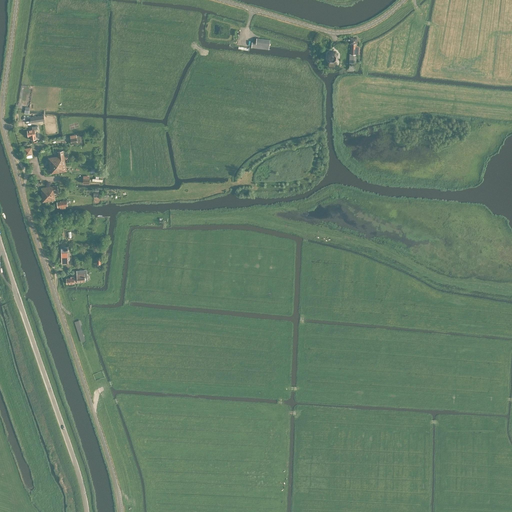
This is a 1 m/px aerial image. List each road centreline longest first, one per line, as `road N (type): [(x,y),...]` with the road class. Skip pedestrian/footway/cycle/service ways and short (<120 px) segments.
road 1 (unclassified): [(120,511),(2,126),(16,0)]
road 2 (tertiary): [(86,511),(0,240)]
road 3 (unclassified): [(219,0),(333,32),(371,24),(403,0)]
